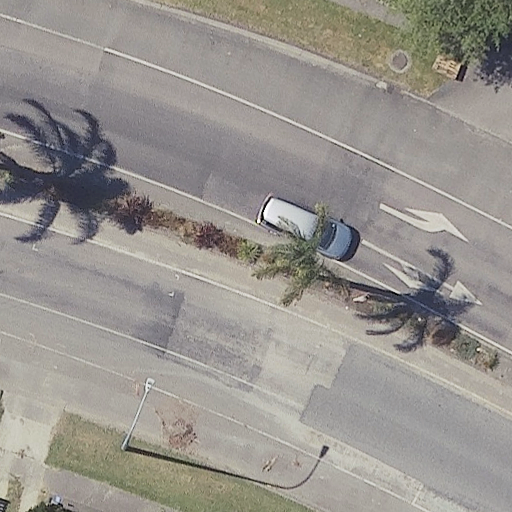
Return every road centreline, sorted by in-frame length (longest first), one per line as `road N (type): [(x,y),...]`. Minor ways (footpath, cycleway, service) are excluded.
road 1 (secondary): [(511,461),(429,415),(0,250)]
road 2 (secondary): [(0,85),(161,134),(511,295)]
